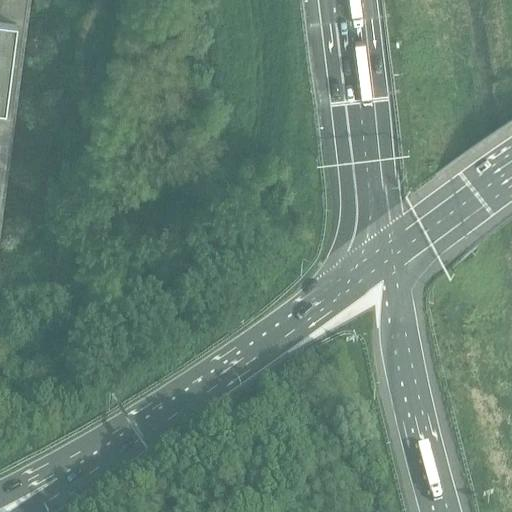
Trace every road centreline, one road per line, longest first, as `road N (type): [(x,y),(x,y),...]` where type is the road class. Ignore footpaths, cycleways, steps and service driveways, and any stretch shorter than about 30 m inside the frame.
road 1 (trunk): [(388,261),(68,485)]
road 2 (motorway): [(354,0),(388,261)]
road 3 (trunk): [(388,261),(441,511)]
road 4 (trunk): [(511,171),(388,261)]
